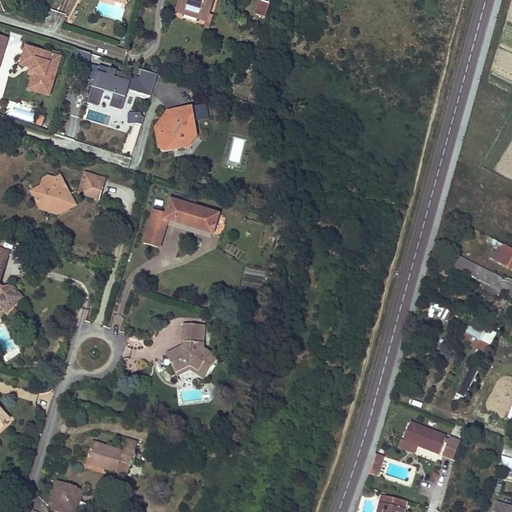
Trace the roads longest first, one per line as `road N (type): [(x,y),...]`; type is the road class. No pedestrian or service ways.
road 1 (unclassified): [(23,511),(74,365)]
road 2 (unknown): [(84,332),(121,225),(112,193)]
road 3 (unclassified): [(74,365),(105,373),(116,348),(94,330),(76,338),(71,357)]
